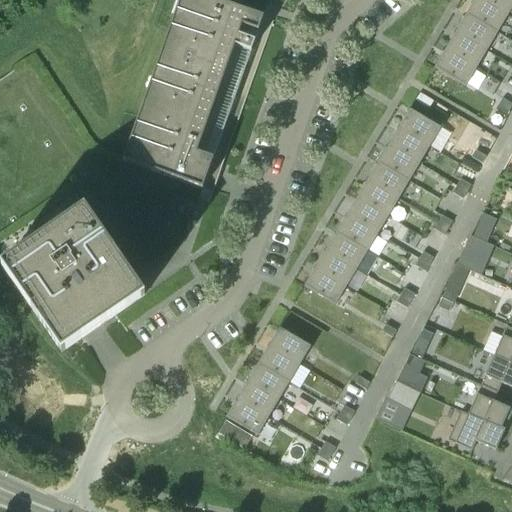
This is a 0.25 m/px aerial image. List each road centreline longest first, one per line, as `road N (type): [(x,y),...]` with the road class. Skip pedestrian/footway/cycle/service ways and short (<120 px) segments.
road 1 (residential): [(160,366),(245,273),(326,36),(364,0)]
road 2 (residential): [(160,366),(128,371),(116,386),(115,407),(136,431),(167,428)]
